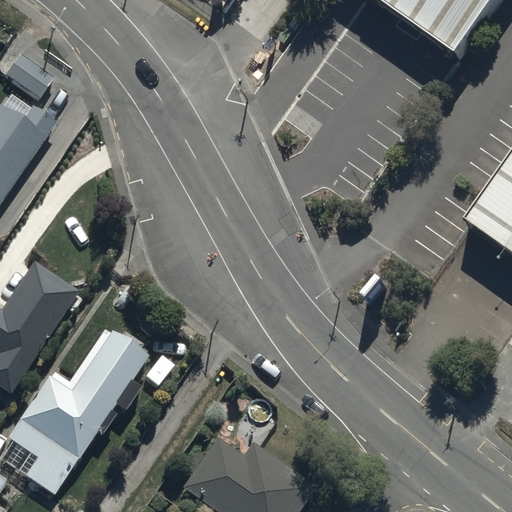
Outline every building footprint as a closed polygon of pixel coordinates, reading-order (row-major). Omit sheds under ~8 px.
[(394,0),(448,36),(472,0),(394,0)] [(5,79),(41,104),(57,81),(21,56),(5,79)] [(0,214),(48,146),(59,130),(34,112),(23,128),(0,112),(0,214)] [(511,121),(454,207),(511,246),(511,121)] [(0,392),(12,401),(83,299),(55,281),(36,267),(2,317),(0,315),(0,392)] [(23,455),(37,464),(25,481),(55,501),(148,366),(119,346),(105,337),(68,390),(52,379),(7,444),(23,455)] [(303,511),(316,494),(251,449),(241,463),(215,444),(181,494),(207,511),(303,511)]
